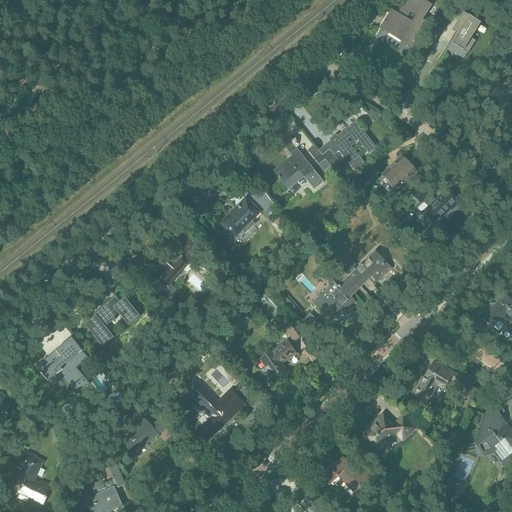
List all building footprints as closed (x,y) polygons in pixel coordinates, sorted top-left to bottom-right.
[(421,0),(417,0),(416,3),(412,0),(407,0),(398,16),(395,14),(384,31),(411,48),(427,24),(422,20),(431,6),(421,0)] [(458,34),(451,44),(467,54),(475,42),(471,39),(481,24),(464,13),(453,30),(458,34)] [(337,137),(335,135),(329,140),(330,141),(330,142),(329,142),(330,143),(326,146),(333,156),(338,152),(342,156),(351,167),(359,176),(368,169),(350,147),(358,141),(361,146),(369,155),(376,149),(369,140),(354,122),(346,129),(337,137)] [(340,164),(333,156),(326,146),(325,145),(318,151),(321,155),(324,159),(333,170),(340,164)] [(324,159),(321,155),(318,151),(313,146),(307,151),(318,165),(324,159)] [(291,157),(274,171),(288,188),(296,182),(303,176),(312,188),(321,180),(296,149),(289,155),(291,157)] [(382,176),(383,176),(380,179),(380,181),(385,186),(388,186),(388,191),(393,191),(394,190),(395,191),(396,190),(415,172),(401,158),(382,176)] [(381,174),(375,168),(367,175),(373,181),(381,174)] [(421,186),(413,195),(417,199),(420,202),(415,207),(417,208),(415,210),(422,217),(423,215),(425,216),(429,212),(439,222),(451,210),(452,212),(459,204),(458,203),(459,201),(454,196),(453,198),(446,191),(443,194),(437,196),(438,199),(436,201),(430,195),(425,190),(421,186)] [(234,237),(240,230),(245,234),(255,224),(250,220),(258,212),(244,198),(220,223),(234,237)] [(392,214),(400,223),(406,217),(398,208),(392,214)] [(308,232),(312,237),(317,232),(313,228),(308,232)] [(319,242),(324,237),(319,232),(314,237),(319,242)] [(162,270),(151,283),(163,294),(168,298),(172,298),(176,293),(176,289),(171,285),(183,271),(185,274),(189,274),(193,269),(193,265),(192,264),(196,259),(205,249),(191,237),(183,247),(186,250),(180,257),(177,254),(173,258),(168,254),(158,266),(162,270)] [(341,248),(333,256),(351,275),(351,276),(361,286),(372,276),(377,282),(391,268),(375,252),(356,271),(353,269),(357,265),(341,248)] [(325,291),(313,303),(329,320),(342,308),(345,312),(356,303),(350,297),(361,286),(351,276),(339,287),(338,287),(330,296),(325,291)] [(498,334),(506,325),(511,319),(511,318),(511,316),(511,303),(511,302),(511,300),(505,294),(482,321),(498,334)] [(113,298),(94,314),(95,316),(84,325),(102,347),(114,338),(105,327),(113,321),(113,322),(116,320),(115,319),(120,315),(128,326),(140,316),(125,298),(117,304),(113,298)] [(318,322),(310,314),(302,322),(310,330),(318,322)] [(285,324),(291,322),(289,315),(282,318),(285,324)] [(295,324),(286,330),(294,341),(303,334),(295,324)] [(259,359),(266,368),(262,371),(267,379),(271,377),(283,369),(280,364),(295,354),(289,345),(287,341),(272,351),(272,350),(259,359)] [(47,359),(39,365),(50,379),(48,380),(54,387),(64,379),(65,379),(69,384),(81,374),(74,366),(79,362),(80,363),(86,358),(88,359),(88,358),(76,343),(75,344),(77,347),(67,355),(61,347),(53,354),(54,356),(49,360),(47,359)] [(438,387),(443,389),(449,379),(454,382),(453,384),(462,390),(468,382),(460,377),(447,369),(434,361),(431,365),(425,376),(423,375),(411,394),(423,401),(427,404),(434,393),(428,390),(433,383),(438,387)] [(213,417),(201,429),(210,439),(244,405),(229,391),(215,406),(211,402),(213,399),(197,384),(188,392),(213,417)] [(476,391),(469,388),(464,399),(467,401),(467,403),(465,402),(461,410),(468,413),(473,403),(472,402),(476,391)] [(483,392),(480,399),(486,401),(488,395),(483,392)] [(0,422),(4,424),(9,414),(6,413),(9,407),(1,404),(5,396),(0,393),(0,422)] [(501,431),(497,425),(500,418),(492,407),(476,443),(483,452),(496,448),(507,462),(511,450),(511,444),(505,436),(508,435),(508,429),(501,431)] [(162,417),(150,427),(142,417),(146,414),(143,409),(132,418),(140,427),(121,442),(130,454),(141,445),(141,444),(143,442),(146,445),(157,436),(157,435),(168,426),(162,417)] [(374,423),(363,433),(364,435),(379,451),(396,435),(402,441),(405,438),(415,430),(403,417),(394,425),(383,414),(374,423)] [(9,448),(16,451),(22,439),(15,435),(9,448)] [(34,482),(40,468),(36,466),(39,460),(34,458),(35,457),(19,449),(12,464),(22,469),(17,479),(24,482),(18,494),(42,505),(51,485),(43,482),(39,483),(38,484),(34,482)] [(368,469),(360,477),(342,458),(336,463),(335,462),(320,470),(323,475),(320,477),(329,486),(337,478),(354,495),(366,484),(371,490),(380,481),(368,469)] [(0,470),(6,473),(9,467),(0,463),(0,470)] [(116,465),(108,468),(118,488),(125,485),(116,465)] [(83,498),(80,500),(84,510),(87,509),(88,511),(102,511),(105,511),(104,510),(108,508),(109,511),(110,511),(122,507),(113,488),(108,491),(106,488),(108,488),(104,480),(80,491),(83,498)] [(324,504),(312,492),(305,499),(317,510),(324,504)]
